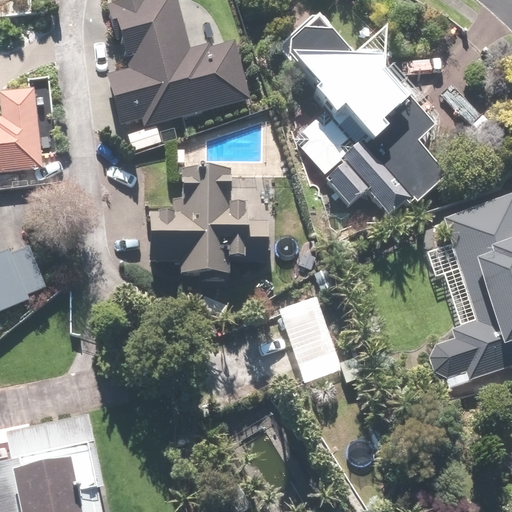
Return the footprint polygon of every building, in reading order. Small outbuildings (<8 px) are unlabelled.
[(248,104),(232,46),(209,52),(207,48),(189,53),(174,0),(141,0),(105,10),(110,29),(114,28),(127,74),(105,80),(118,131),(141,125),(143,134),(127,138),(131,155),(160,147),(155,129),(248,104)] [(365,195),(387,220),(403,206),(406,210),(411,206),(413,210),(444,183),(415,150),(431,137),(428,133),(429,132),(407,106),(407,101),(380,67),(351,67),(314,25),(285,50),(284,65),(314,99),(310,102),(322,117),(291,144),(310,165),(306,169),(317,182),(321,178),(322,180),(338,166),(341,170),(324,185),(346,211),(365,195)] [(0,177),(41,173),(32,94),(0,97),(0,118),(0,121),(0,120),(0,177)] [(170,219),(147,219),(146,267),(177,268),(177,283),(227,283),(227,268),(264,268),(265,226),(244,226),(244,205),(226,205),(227,177),(178,177),(178,205),(170,205),(170,219)] [(511,207),(510,200),(440,224),(475,325),(449,334),(452,343),(433,349),(426,363),(431,377),(444,383),(447,392),(511,370),(511,207)] [(0,258),(0,316),(27,305),(25,300),(44,292),(27,251),(8,259),(7,256),(0,258)] [(226,310),(202,300),(196,316),(219,326),(226,310)] [(0,511),(76,511),(67,468),(20,477),(18,465),(91,450),(85,422),(1,439),(7,467),(0,468),(0,511)]
